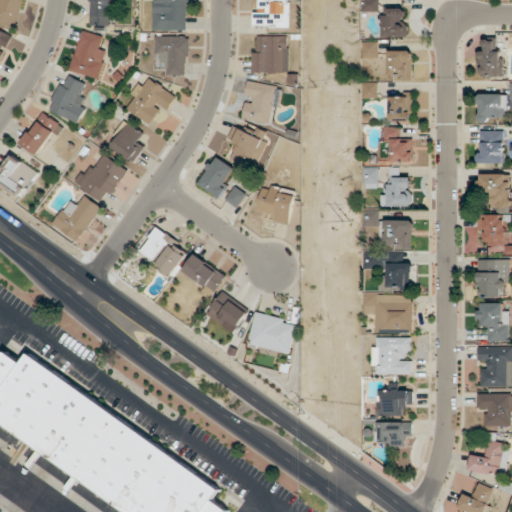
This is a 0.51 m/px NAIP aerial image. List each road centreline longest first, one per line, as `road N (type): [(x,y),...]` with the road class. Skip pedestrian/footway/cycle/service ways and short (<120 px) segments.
road 1 (residential): [(511,14),(466,19),(448,37),(448,428),(415,511)]
road 2 (secondary): [(409,511),(170,338),(79,290)]
road 3 (secondary): [(79,290),(131,350),(358,511)]
road 4 (residential): [(79,290),(200,125),(221,57),(221,0)]
road 5 (residential): [(159,188),(270,265)]
road 6 (residential): [(54,0),(28,80),(0,119)]
